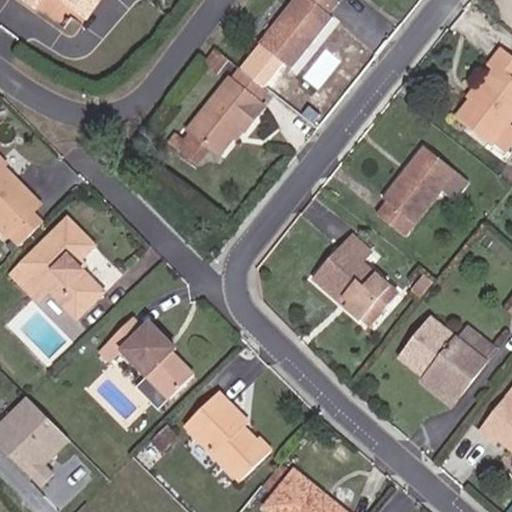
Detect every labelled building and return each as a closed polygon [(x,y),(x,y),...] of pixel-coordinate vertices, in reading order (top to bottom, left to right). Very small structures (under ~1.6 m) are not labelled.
[(21,0),(32,8),(38,0),(52,0),(73,14),(84,0),(21,0)] [(83,22),(99,0),(84,0),(73,14),(83,22)] [(301,79),(341,28),(335,23),(346,9),(334,0),(307,0),(267,52),(301,79)] [(476,119),(504,144),(511,133),(511,57),(501,69),(511,79),(476,119)] [(240,85),(247,77),(224,59),(218,66),(240,85)] [(268,121),(262,117),(275,101),(253,82),(236,101),(230,97),(190,146),(206,159),(219,170),(243,140),(248,144),(268,121)] [(393,207),(423,230),(468,173),(436,145),(397,192),(401,196),(393,207)] [(175,164),(190,178),(206,159),(190,146),(175,164)] [(32,215),(37,210),(0,174),(0,235),(19,254),(45,229),(32,215)] [(107,295),(84,272),(77,265),(85,258),(93,250),(67,223),(10,277),(37,303),(49,292),(79,322),(107,295)] [(395,308),(407,295),(371,264),(378,254),(355,234),(317,279),(364,318),(382,297),(395,308)] [(101,249),(89,258),(107,283),(119,274),(101,249)] [(77,265),(84,272),(92,265),(85,258),(77,265)] [(424,286),(435,295),(446,282),(435,272),(424,286)] [(432,384),(460,405),(507,346),(494,335),(483,348),(444,316),(411,358),(436,379),(432,384)] [(167,355),(174,348),(157,329),(149,336),(137,323),(107,349),(121,364),(129,358),(168,399),(191,379),(176,365),(167,355)] [(176,365),(184,357),(174,348),(167,355),(176,365)] [(268,460),(246,436),(229,418),(236,411),(223,396),(185,431),(239,490),(268,460)] [(77,448),(31,401),(0,431),(0,442),(44,488),(57,475),(50,468),(57,461),(64,461),(77,448)] [(511,402),(486,435),(499,445),(509,435),(511,437),(511,402)] [(246,436),(254,428),(236,411),(229,418),(246,436)] [(270,485),(279,492),(296,470),(287,464),(270,485)] [(330,511),(300,486),(278,511),(330,511)]
